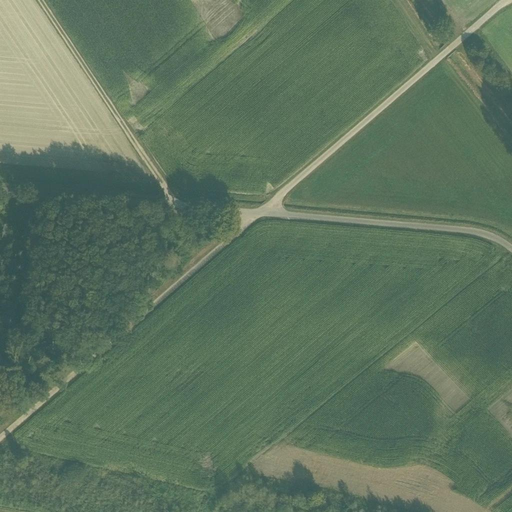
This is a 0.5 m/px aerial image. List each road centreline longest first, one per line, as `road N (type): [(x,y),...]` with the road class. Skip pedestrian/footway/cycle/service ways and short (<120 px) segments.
road 1 (unclassified): [(0,439),(264,210)]
road 2 (unclassified): [(264,210),(506,0)]
road 3 (unclassified): [(264,210),(0,189)]
road 4 (unclassified): [(511,249),(494,231),(264,210)]
